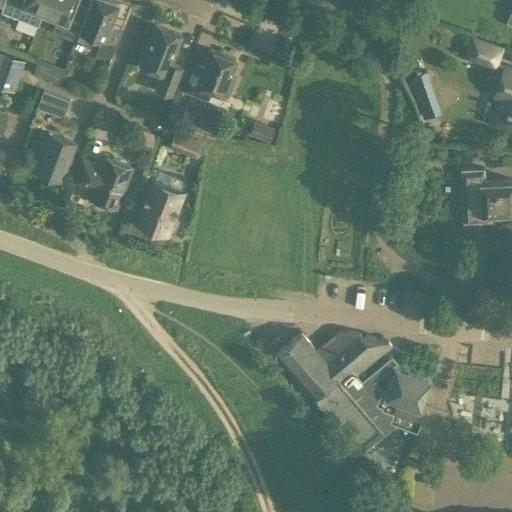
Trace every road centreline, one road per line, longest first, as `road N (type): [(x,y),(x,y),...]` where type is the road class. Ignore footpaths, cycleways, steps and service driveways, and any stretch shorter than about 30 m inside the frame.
road 1 (unclassified): [(448,330),(203,304),(0,240)]
road 2 (track): [(138,308),(225,419),(267,511)]
road 3 (residential): [(448,330),(436,416),(447,482)]
